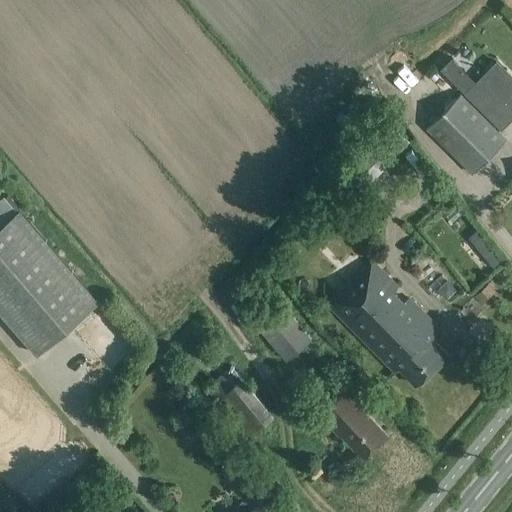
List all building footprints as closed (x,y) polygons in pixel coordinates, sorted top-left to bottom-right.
[(451,58),(441,68),(501,127),(511,116),(511,76),(496,61),(476,82),(451,58)] [(474,172),(507,139),(461,93),(428,126),(474,172)] [(386,120),(348,162),(370,183),(409,141),(386,120)] [(0,311),(37,354),(98,301),(19,210),(0,226),(0,311)] [(481,234),(472,242),(493,266),(502,259),(481,234)] [(416,385),(448,354),(431,337),(439,329),(407,298),(404,301),(394,291),(397,287),(371,261),(327,304),(395,373),(400,368),(416,385)] [(488,284),(474,298),(480,305),(495,292),(488,284)] [(257,325),(286,360),(310,339),(281,305),(257,325)] [(205,388),(247,437),(273,416),(231,366),(205,388)] [(334,425),(365,456),(389,433),(368,413),(372,409),(349,385),(319,413),(321,415),(333,426),(334,425)] [(316,463),(307,471),(315,479),(324,471),(316,463)] [(248,511),(268,511),(260,502),(259,503),(248,511)]
